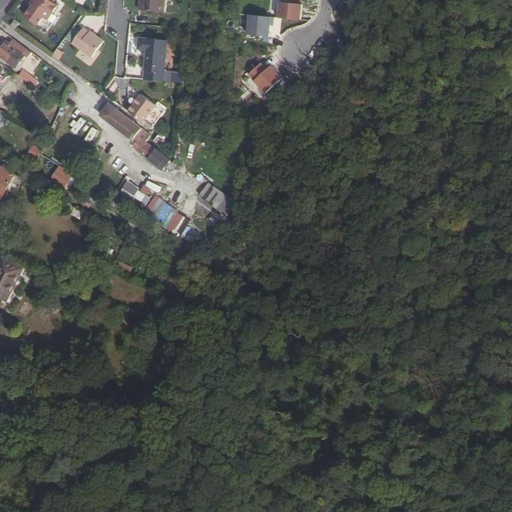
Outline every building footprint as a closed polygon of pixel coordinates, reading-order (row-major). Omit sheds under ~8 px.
[(55,1),(55,0),(34,0),(33,2),(35,4),(33,8),(28,15),(39,23),(45,15),(49,18),(59,4),(55,1)] [(143,0),(143,9),(167,11),(167,0),(143,0)] [(280,5),(279,20),(301,22),(302,7),(280,5)] [(271,18),(249,16),(247,38),(271,41),(271,18)] [(68,36),(75,41),(83,31),(75,26),(68,36)] [(83,31),(75,41),(95,55),(107,39),(99,33),(98,35),(87,26),(83,31)] [(34,50),(14,37),(11,41),(9,39),(0,52),(19,66),(27,53),(30,55),(34,50)] [(147,79),(173,81),(174,71),(168,70),(171,40),(142,37),(141,49),(150,50),(147,79)] [(262,62),(249,74),(265,93),(282,77),(271,65),(267,68),(262,62)] [(22,75),(31,81),(35,76),(26,69),(22,75)] [(130,112),(146,123),(159,106),(144,94),(130,112)] [(141,137),(136,143),(135,146),(165,168),(172,159),(148,141),(154,132),(148,127),(145,130),(106,101),(99,109),(103,112),(101,116),(134,140),(137,135),(141,137)] [(72,131),(80,137),(89,124),(81,118),(72,131)] [(86,138),(92,142),(99,130),(94,126),(86,138)] [(167,143),(159,137),(157,141),(164,146),(167,143)] [(36,160),(43,151),(34,145),(28,153),(36,160)] [(0,162),(0,193),(6,197),(19,173),(0,162)] [(65,167),(61,173),(65,177),(61,182),(70,188),(78,176),(65,167)] [(124,176),(117,185),(132,194),(138,186),(124,176)] [(236,199),(212,182),(203,195),(230,215),(236,199)] [(132,194),(117,185),(116,187),(120,190),(117,194),(122,198),(124,197),(128,200),(132,194)] [(159,199),(149,217),(184,235),(193,217),(159,199)] [(25,267),(5,257),(0,266),(0,295),(8,299),(25,267)]
